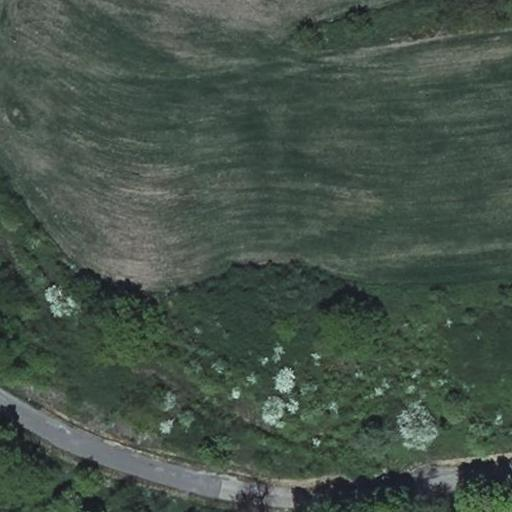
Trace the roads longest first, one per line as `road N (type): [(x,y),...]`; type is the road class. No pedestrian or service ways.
road 1 (unclassified): [(511,479),(333,494),(202,484),(62,435),(0,401)]
road 2 (track): [(447,484),(245,420),(83,342),(16,266),(0,234)]
